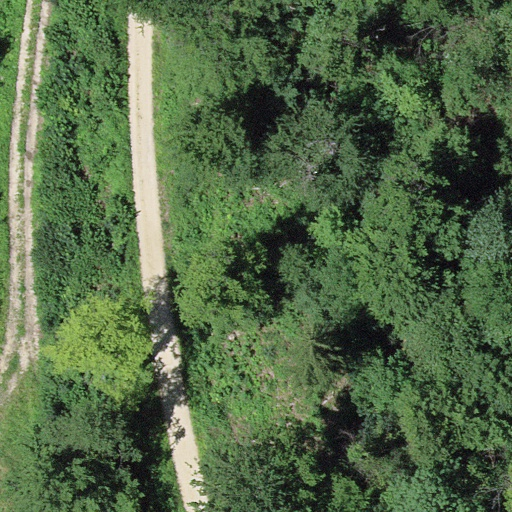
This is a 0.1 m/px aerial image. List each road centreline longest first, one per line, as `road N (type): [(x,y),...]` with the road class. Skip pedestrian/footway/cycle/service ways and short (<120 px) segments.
road 1 (track): [(139,0),(141,180),(191,511)]
road 2 (track): [(15,322),(18,192),(44,0)]
